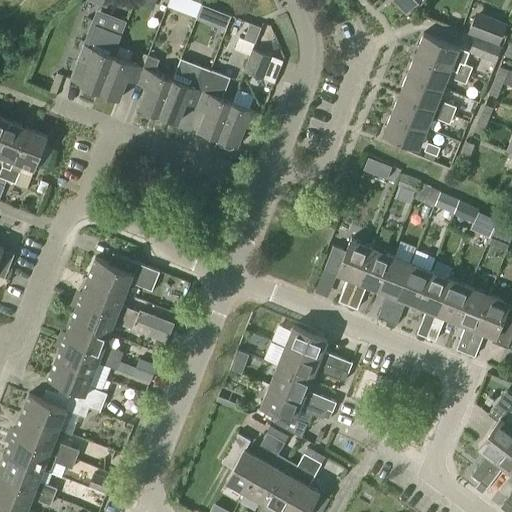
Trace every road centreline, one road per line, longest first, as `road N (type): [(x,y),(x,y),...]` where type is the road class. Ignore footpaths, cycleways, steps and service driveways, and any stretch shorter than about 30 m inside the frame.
road 1 (residential): [(433,471),(462,390),(448,359),(228,277)]
road 2 (residential): [(228,277),(308,83),(311,47),(296,0)]
road 3 (residential): [(157,511),(151,469),(228,277)]
road 4 (residential): [(82,206),(153,230),(172,254),(228,277)]
road 5 (residential): [(112,126),(233,175)]
